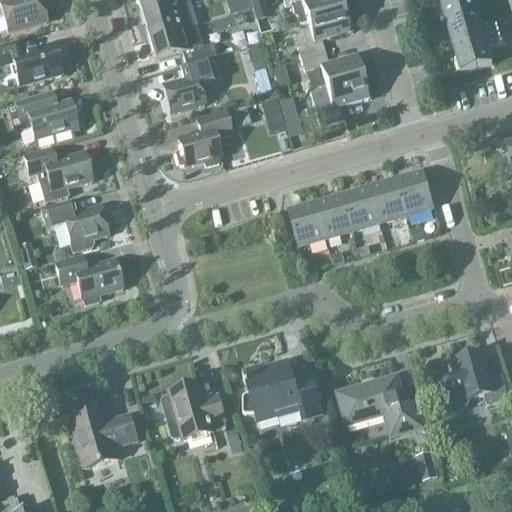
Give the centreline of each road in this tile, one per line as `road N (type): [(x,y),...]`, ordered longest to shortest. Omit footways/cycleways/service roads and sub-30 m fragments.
road 1 (residential): [(162,326),(317,295),(371,334),(477,303)]
road 2 (residential): [(153,214),(415,138)]
road 3 (residential): [(153,214),(90,0)]
road 4 (residential): [(477,303),(432,134)]
road 5 (residential): [(0,380),(162,326)]
road 6 (residential): [(415,138),(375,0)]
